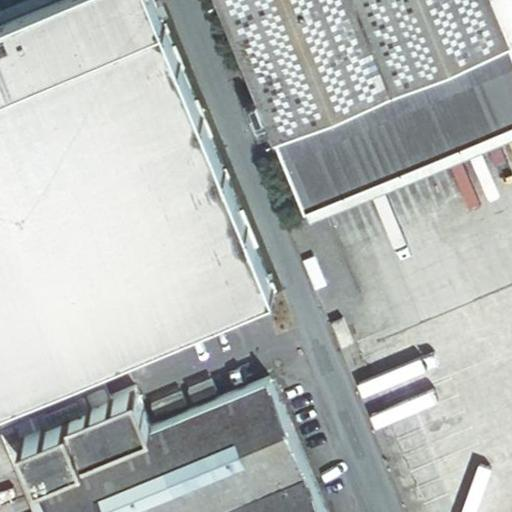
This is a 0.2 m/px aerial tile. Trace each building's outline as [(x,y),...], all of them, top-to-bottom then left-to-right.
[(0,404),(270,293),(149,0),(46,0),(0,19),(0,404)] [(215,0),(272,136),(507,39),(491,0),(215,0)] [(511,0),(491,0),(507,39),(511,50),(511,0)] [(511,50),(507,39),(272,136),(301,207),(511,120),(511,50)] [(511,120),(301,207),(306,218),(511,133),(511,120)] [(329,320),(339,344),(348,340),(338,316),(329,320)] [(107,394),(15,431),(32,474),(38,471),(55,511),(322,511),(267,376),(148,424),(132,384),(107,394)] [(210,379),(187,389),(192,401),(215,391),(210,379)] [(15,431),(107,394),(101,380),(0,420),(0,442),(28,511),(55,511),(38,471),(32,474),(15,431)] [(180,392),(149,404),(154,416),(184,404),(180,392)]
